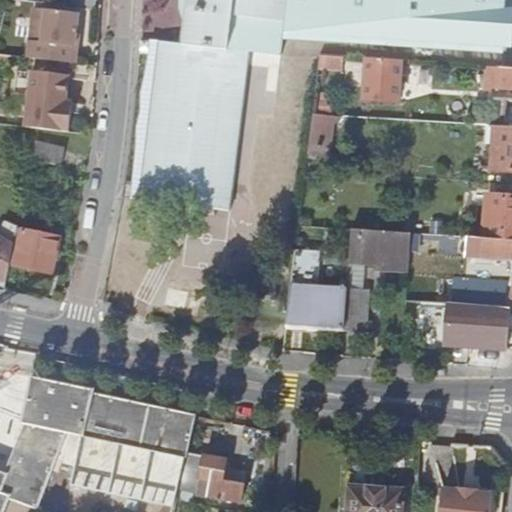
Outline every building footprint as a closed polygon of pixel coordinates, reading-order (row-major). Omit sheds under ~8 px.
[(143,200),(232,211),(250,52),(281,55),(283,39),(325,43),(504,52),(511,47),(511,8),(506,9),(506,0),(191,0),(186,46),(162,43),(143,200)] [(35,12),(32,44),(44,45),(47,13),(35,12)] [(81,17),(47,13),(44,45),(32,44),(30,61),(54,64),(79,66),(80,49),(78,49),(79,37),(81,17)] [(405,63),(371,61),(368,102),(403,104),(405,63)] [(287,222),(306,69),(270,64),(251,218),(287,222)] [(511,69),(496,68),(496,77),(502,77),(501,92),(511,92),(511,69)] [(71,78),(34,73),(26,130),(71,136),(74,116),(67,115),(68,105),(71,78)] [(333,149),(337,117),(315,116),(311,148),(333,149)] [(511,128),(502,128),(501,154),(497,153),(496,172),(511,172),(511,128)] [(37,145),(34,161),(62,167),(66,151),(37,145)] [(488,240),(511,240),(511,199),(491,198),(488,240)] [(0,279),(8,285),(11,267),(19,233),(20,228),(6,224),(0,237),(0,279)] [(363,233),(353,231),(352,247),(363,248),(363,255),(411,259),(413,236),(363,233)] [(11,267),(17,268),(24,234),(19,233),(11,267)] [(24,234),(17,268),(54,276),(61,241),(24,234)] [(511,240),(488,240),(475,239),(474,248),(481,248),(480,260),(511,261),(511,240)] [(289,329),(346,332),(349,291),(320,289),(324,254),(298,253),(288,329),(289,329)] [(463,306),(505,309),(510,288),(464,284),(463,306)] [(349,291),(346,332),(369,334),(371,292),(349,291)] [(463,306),(454,305),(451,340),(471,342),(470,346),(509,349),(511,315),(511,309),(507,309),(505,309),(463,306)] [(173,482),(185,485),(192,455),(201,417),(95,394),(96,392),(35,379),(27,426),(24,425),(7,475),(0,472),(0,511),(6,511),(11,501),(38,511),(39,511),(69,434),(179,457),(173,482)] [(237,503),(241,485),(219,482),(221,469),(223,461),(192,455),(185,485),(181,502),(188,504),(190,493),(196,494),(195,495),(237,503)] [(219,482),(241,485),(243,473),(221,469),(219,482)] [(462,485),(461,492),(445,491),(442,511),(492,511),(494,495),(479,494),(480,486),(462,485)] [(352,488),(349,511),(404,511),(406,492),(352,488)]
